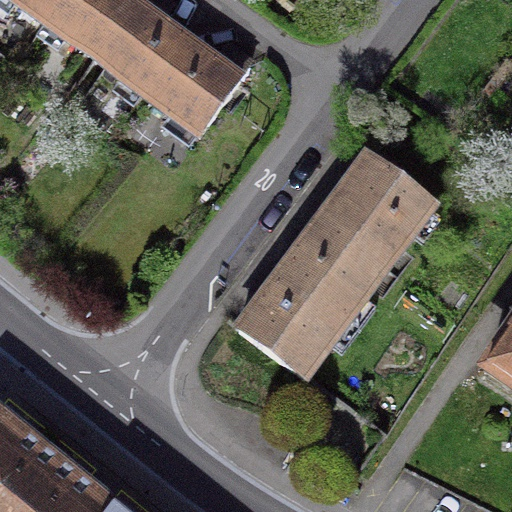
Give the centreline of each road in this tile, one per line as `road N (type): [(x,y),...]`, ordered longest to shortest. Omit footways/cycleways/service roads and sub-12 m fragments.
road 1 (residential): [(107,401),(414,0)]
road 2 (tertiary): [(107,401),(254,511)]
road 3 (tertiary): [(0,315),(107,401)]
